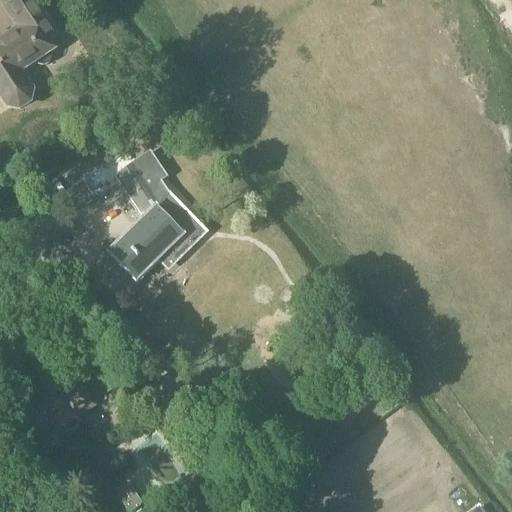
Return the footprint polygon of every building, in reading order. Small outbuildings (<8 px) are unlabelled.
[(45,45),(57,37),(32,0),(1,0),(15,23),(19,20),(24,27),(0,42),(0,86),(4,93),(3,100),(9,109),(20,111),(29,105),(31,94),(25,85),(18,84),(14,77),(34,64),(38,67),(42,68),(47,66),(50,63),(51,58),(50,53),(45,45)] [(158,151),(164,157),(171,151),(165,145),(158,151)] [(111,172),(116,179),(145,222),(110,256),(136,283),(159,261),(167,270),(204,235),(171,200),(170,201),(158,184),(162,181),(146,158),(135,166),(130,160),(111,172)] [(53,237),(49,229),(39,235),(47,250),(73,237),(69,229),(53,237)] [(41,445),(54,435),(55,436),(64,430),(66,434),(71,434),(76,431),(77,425),(76,420),(93,408),(78,387),(61,400),(52,387),(50,386),(45,385),(40,388),(39,396),(17,412),(41,445)] [(0,456),(0,463),(27,482),(35,471),(5,449),(0,456)] [(435,462),(419,472),(439,501),(454,490),(435,462)] [(141,506),(129,487),(127,488),(126,487),(116,494),(117,495),(116,495),(126,511),(134,511),(140,508),(139,507),(141,506)]
